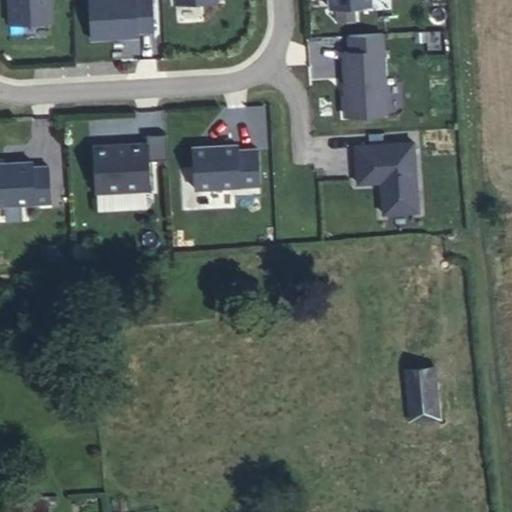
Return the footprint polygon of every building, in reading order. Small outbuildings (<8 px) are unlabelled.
[(6,0),(7,21),(54,20),(54,0),(6,0)] [(89,0),(90,35),(157,34),(156,0),(89,0)] [(345,113),(387,112),(386,30),(344,30),(345,113)] [(95,116),(97,191),(153,189),(152,158),(168,157),(166,114),(95,116)] [(419,210),(418,138),(355,139),(356,185),(382,184),(382,210),(419,210)] [(194,185),(261,183),(260,141),(193,142),(194,185)] [(0,157),(0,203),(52,202),(51,162),(35,162),(35,157),(0,157)] [(441,432),(436,380),(403,383),(408,436),(441,432)]
